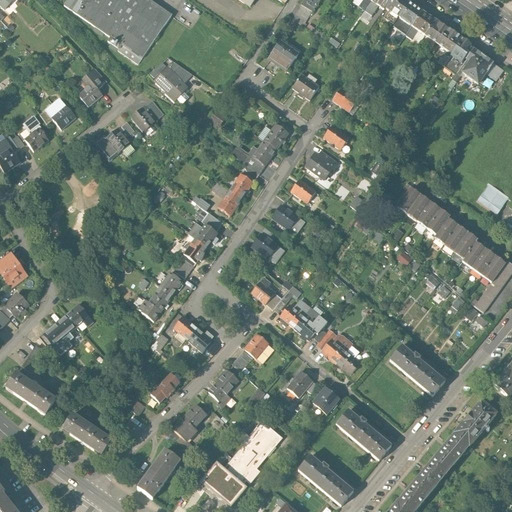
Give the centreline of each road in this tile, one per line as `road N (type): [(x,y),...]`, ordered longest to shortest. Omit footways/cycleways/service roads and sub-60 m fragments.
road 1 (residential): [(353,511),(511,322)]
road 2 (residential): [(233,342),(94,494)]
road 3 (residential): [(1,200),(52,292),(0,357)]
road 4 (residential): [(309,129),(209,282)]
road 5 (residential): [(1,200),(121,106)]
